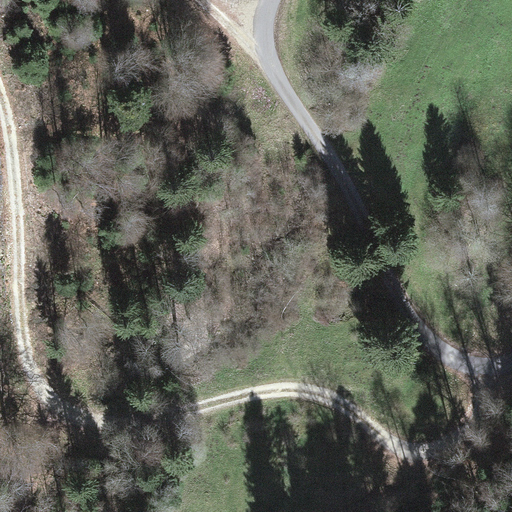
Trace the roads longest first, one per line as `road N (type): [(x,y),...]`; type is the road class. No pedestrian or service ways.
road 1 (track): [(0,85),(17,202),(25,360),(36,389),(62,417),(123,427),(266,386),(319,392),(370,424),(389,447),(427,459)]
road 2 (track): [(247,33),(326,145),(414,324),(448,353),(500,374)]
road 3 (track): [(351,511),(452,439),(500,374)]
